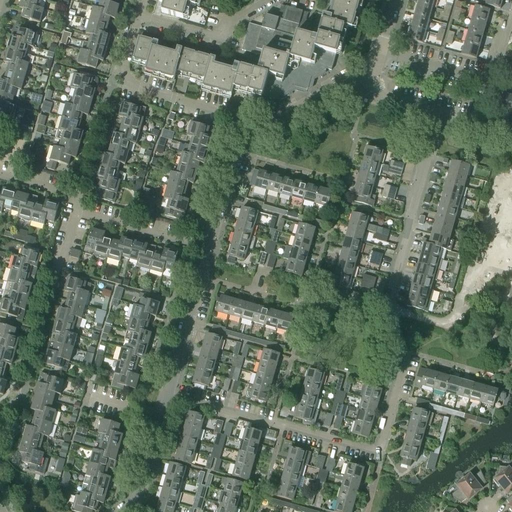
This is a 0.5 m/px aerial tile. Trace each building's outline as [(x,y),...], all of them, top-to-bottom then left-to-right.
[(39,0),(21,0),(19,8),(24,10),(24,9),(31,11),(32,7),(38,9),(39,8),(41,0),(39,0)] [(100,0),(98,9),(104,11),(103,15),(110,17),(110,18),(115,19),(119,5),(100,0)] [(336,0),(332,17),(323,14),(321,20),(322,20),(318,34),(317,38),(302,34),(308,13),(302,12),(300,20),(284,16),(286,7),(281,6),(277,18),(265,15),(262,27),(249,24),(241,50),(262,56),(257,71),(239,66),(240,66),(234,64),(232,73),(213,67),(216,59),(210,57),(210,58),(182,50),(182,49),(177,48),(175,57),(156,51),(158,43),(153,41),(153,42),(138,38),(132,60),(147,64),(145,72),(174,80),(176,72),(204,80),(202,88),(231,96),(234,88),(262,96),(278,100),(280,96),(295,87),(307,90),(311,78),(326,69),(331,71),(336,55),(336,54),(344,26),(352,28),(359,0),(336,0)] [(164,0),(161,13),(183,19),(187,5),(195,7),(197,0),(164,0)] [(502,0),(486,0),(485,5),(500,9),(502,0)] [(417,3),(414,15),(429,20),(432,8),(417,3)] [(474,6),(471,18),(486,23),(490,11),(474,6)] [(24,10),(22,18),(40,23),(44,10),(39,8),(38,9),(32,7),(31,11),(24,9),(24,10)] [(93,7),(89,21),(107,26),(110,18),(110,17),(103,15),(104,11),(98,9),(93,7)] [(414,15),(410,27),(426,32),(429,20),(414,15)] [(471,18),(468,30),(483,35),(486,23),(471,18)] [(86,34),(91,35),(97,37),(98,33),(105,34),(107,26),(89,21),(86,34)] [(14,24),(11,36),(16,38),(23,40),(21,44),(28,46),(33,48),(37,34),(25,31),(26,28),(14,24)] [(426,32),(410,27),(407,40),(422,44),(426,32)] [(468,30),(464,42),(480,47),(483,35),(468,30)] [(91,35),(88,44),(106,49),(110,35),(105,34),(98,33),(97,37),(91,35)] [(11,36),(7,49),(26,54),(28,46),(21,44),(23,40),(16,38),(11,36)] [(86,52),(92,54),(91,58),(98,60),(103,62),(106,49),(88,44),(83,42),(81,50),(86,52)] [(480,47),(464,42),(461,55),(476,59),(480,47)] [(7,49),(4,63),(9,64),(15,65),(17,61),(23,63),(28,64),(31,56),(26,54),(7,49)] [(86,52),(81,50),(77,64),(95,69),(98,60),(91,58),(92,54),(86,52)] [(9,64),(6,72),(25,77),(28,64),(23,63),(17,61),(15,65),(9,64)] [(4,80),(4,81),(11,82),(9,87),(16,89),(21,90),(25,77),(6,72),(4,80)] [(70,88),(75,90),(75,89),(82,91),(83,87),(90,89),(90,88),(91,86),(96,87),(97,86),(98,82),(98,80),(98,79),(91,77),(90,79),(74,74),(70,88)] [(0,79),(0,93),(13,97),(16,89),(9,87),(11,82),(4,81),(4,80),(0,79)] [(75,90),(73,98),(91,103),(95,90),(90,88),(90,89),(83,87),(82,91),(75,89),(75,90)] [(0,93),(0,107),(3,108),(4,104),(11,106),(11,105),(13,97),(0,93)] [(499,109),(511,112),(511,110),(511,96),(504,94),(499,109)] [(73,98),(71,106),(77,108),(76,112),(83,114),(82,115),(87,116),(91,103),(73,98)] [(118,117),(123,118),(124,118),(130,120),(131,116),(138,118),(138,117),(143,119),(146,108),(140,107),(140,108),(122,103),(118,117)] [(0,124),(10,127),(12,120),(16,107),(11,105),(11,106),(4,104),(3,108),(0,107),(0,124)] [(66,104),(62,118),(80,123),(82,115),(83,114),(76,112),(77,108),(71,106),(66,104)] [(123,118),(121,127),(139,132),(143,119),(138,117),(138,118),(131,116),(130,120),(124,118),(123,118)] [(58,131),(63,132),(70,134),(71,129),(78,131),(80,123),(62,118),(58,131)] [(191,123),(187,136),(192,138),(192,137),(199,139),(200,135),(206,137),(206,136),(209,128),(191,123)] [(113,133),(114,134),(125,137),(124,141),(131,143),(130,144),(136,145),(139,132),(121,127),(120,131),(115,130),(114,130),(114,131),(113,133)] [(55,139),(61,140),(79,145),(83,132),(78,131),(71,129),(70,134),(63,132),(58,131),(55,139)] [(114,134),(110,147),(128,152),(130,144),(131,143),(124,141),(125,137),(114,134)] [(192,138),(190,146),(208,151),(211,138),(206,136),(206,137),(200,135),(199,139),(192,137),(192,138)] [(61,140),(59,148),(59,149),(65,151),(64,155),(71,157),(70,157),(75,159),(79,145),(61,140)] [(367,148),(363,160),(379,164),(382,152),(376,150),(378,146),(368,144),(367,148)] [(187,154),(194,156),(193,161),(199,162),(199,163),(204,164),(208,151),(190,146),(187,154)] [(59,149),(59,148),(54,147),(47,169),(54,171),(56,163),(68,166),(70,157),(71,157),(64,155),(65,151),(59,149)] [(110,147),(108,155),(114,157),(113,161),(120,163),(119,164),(124,165),(128,152),(110,147)] [(103,153),(99,166),(117,172),(119,164),(120,163),(113,161),(114,157),(108,155),(103,153)] [(182,153),(178,166),(197,171),(199,163),(199,162),(193,161),(194,156),(187,154),(182,153)] [(363,160),(360,172),(376,176),(379,164),(363,160)] [(391,161),(390,167),(402,171),(404,165),(391,161)] [(449,172),(466,177),(469,166),(452,161),(449,172)] [(95,180),(100,181),(101,181),(107,183),(108,178),(115,180),(120,181),(121,182),(123,173),(117,172),(99,166),(95,180)] [(176,174),(183,176),(182,180),(188,182),(188,183),(193,184),(197,171),(178,166),(176,174)] [(402,171),(390,167),(388,173),(400,177),(402,171)] [(255,187),(267,191),(272,175),(259,171),(255,187)] [(360,172),(357,184),(372,188),(376,176),(360,172)] [(446,182),(463,187),(466,177),(449,172),(446,182)] [(171,173),(167,186),(186,191),(188,183),(188,182),(182,180),(183,176),(176,174),(171,173)] [(267,191),(279,194),(284,178),(272,175),(267,191)] [(101,181),(100,181),(96,198),(114,203),(120,181),(115,180),(108,178),(107,183),(101,181)] [(279,194),(291,197),(295,182),(284,178),(279,194)] [(291,197),(303,201),(307,185),(295,182),(291,197)] [(443,193),(460,198),(463,187),(446,182),(443,193)] [(372,188),(357,184),(353,196),(355,197),(354,202),(373,207),(375,197),(370,195),(372,188)] [(303,201),(315,204),(319,188),(307,185),(303,201)] [(385,185),(383,191),(395,195),(397,189),(385,185)] [(167,186),(164,199),(169,200),(176,202),(177,198),(183,199),(186,191),(167,186)] [(319,188),(315,204),(327,208),(331,192),(319,188)] [(2,194),(0,199),(0,200),(4,202),(2,208),(3,208),(11,211),(16,193),(2,189),(1,194),(2,194)] [(395,195),(383,191),(381,197),(394,201),(395,195)] [(16,193),(11,211),(19,213),(21,207),(25,208),(27,201),(28,201),(29,197),(29,196),(16,193)] [(440,203),(458,208),(462,209),(465,199),(460,198),(443,193),(440,203)] [(19,213),(18,218),(23,220),(24,221),(28,222),(30,222),(31,222),(36,204),(37,197),(31,196),(31,198),(29,197),(28,201),(27,201),(25,208),(21,207),(19,213)] [(167,209),(165,216),(183,221),(185,214),(188,200),(183,199),(177,198),(176,202),(169,200),(167,209)] [(249,206),(262,210),(263,205),(263,203),(251,200),(249,206)] [(44,206),(42,213),(47,214),(45,220),(45,221),(54,223),(59,205),(45,201),(44,206)] [(437,214),(455,219),(458,208),(440,203),(437,214)] [(36,204),(31,222),(44,226),(45,221),(45,220),(47,214),(42,213),(44,206),(36,204)] [(242,208),(238,220),(254,225),(257,212),(242,208)] [(352,213),(349,226),(365,230),(375,233),(388,237),(389,231),(366,224),(368,218),(352,213)] [(434,224),(452,229),(455,219),(437,214),(434,224)] [(238,220),(235,232),(251,237),(254,225),(238,220)] [(299,224),(296,236),(311,241),(315,229),(299,224)] [(431,235),(449,240),(452,229),(434,224),(431,235)] [(349,226),(346,238),(361,242),(365,230),(349,226)] [(84,246),(82,253),(91,256),(92,254),(93,255),(95,250),(97,243),(101,245),(103,238),(104,238),(105,233),(91,229),(86,247),(84,246)] [(235,232),(232,244),(247,248),(252,250),(255,238),(251,237),(235,232)] [(386,243),(388,237),(375,233),(374,239),(386,243)] [(441,249),(446,251),(450,252),(454,241),(449,240),(431,235),(428,245),(441,249)] [(27,236),(25,243),(33,245),(35,238),(27,236)] [(296,236),(292,248),(308,253),(311,241),(296,236)] [(95,250),(93,255),(94,255),(94,256),(95,258),(104,260),(106,259),(107,259),(112,241),(104,238),(103,238),(101,245),(97,243),(95,250)] [(120,243),(118,249),(123,251),(121,257),(129,260),(134,241),(121,238),(120,243)] [(346,238),(342,250),(358,254),(361,242),(346,238)] [(112,241),(107,259),(120,262),(121,257),(123,251),(118,249),(120,243),(112,241)] [(134,241),(129,260),(137,262),(138,262),(140,255),(144,257),(146,250),(148,245),(134,241)] [(424,244),(421,254),(438,259),(441,249),(428,245),(429,245),(425,244),(424,243),(424,244)] [(137,262),(136,267),(149,271),(156,247),(148,244),(148,245),(146,250),(144,257),(140,255),(138,262),(137,262)] [(247,248),(232,244),(228,256),(244,261),(247,248)] [(156,247),(149,271),(163,274),(164,269),(163,269),(165,263),(161,261),(163,255),(162,255),(163,253),(161,252),(162,249),(160,248),(156,247)] [(284,258),(283,259),(289,260),(305,265),(308,253),(292,248),(287,247),(284,258)] [(20,258),(26,260),(25,265),(32,266),(31,267),(35,268),(36,268),(40,255),(38,254),(39,250),(33,248),(32,252),(22,249),(20,258)] [(72,250),(70,257),(79,259),(81,252),(72,250)] [(163,255),(161,261),(165,263),(163,269),(164,269),(172,272),(178,254),(164,250),(163,253),(162,255),(163,255)] [(342,250),(339,262),(355,266),(358,254),(342,250)] [(370,251),(369,257),(381,261),(383,255),(370,251)] [(263,266),(266,254),(264,253),(260,252),(257,264),(263,266)] [(421,254),(418,265),(435,270),(440,271),(443,260),(438,259),(421,254)] [(270,255),(266,267),(273,269),(276,257),(272,255),(270,255)] [(15,257),(11,270),(35,277),(37,271),(35,270),(35,268),(31,267),(32,266),(25,265),(26,260),(20,258),(15,257)] [(381,261),(369,257),(367,263),(379,267),(381,261)] [(289,260),(285,273),(301,277),(305,265),(289,260)] [(339,262),(335,273),(351,278),(355,266),(339,262)] [(418,265),(415,275),(432,280),(437,281),(440,271),(435,270),(418,265)] [(11,270),(7,283),(12,284),(19,286),(20,282),(27,283),(31,284),(31,282),(33,283),(35,277),(11,270)] [(351,278),(335,273),(332,286),(348,290),(351,278)] [(364,275),(362,281),(374,284),(376,279),(364,275)] [(415,275),(412,286),(430,290),(432,280),(415,275)] [(64,292),(69,293),(76,294),(77,290),(83,292),(84,291),(89,293),(91,284),(86,283),(87,279),(80,277),(79,281),(68,278),(64,292)] [(374,284),(362,281),(360,287),(373,290),(374,284)] [(7,283),(4,291),(28,298),(32,284),(31,284),(27,283),(20,282),(19,286),(12,284),(7,283)] [(412,286),(409,296),(427,301),(431,302),(434,292),(430,290),(412,286)] [(69,293),(67,301),(85,306),(89,293),(84,291),(83,292),(77,290),(76,294),(69,293)] [(4,291),(2,299),(3,299),(8,301),(14,303),(13,307),(19,309),(19,310),(24,311),(28,298),(4,291)] [(328,299),(337,302),(339,294),(330,292),(328,299)] [(140,294),(138,298),(141,299),(139,307),(145,309),(144,314),(151,315),(151,316),(156,317),(160,304),(148,300),(149,296),(140,294)] [(427,301),(409,296),(406,307),(424,312),(427,313),(431,302),(427,301)] [(217,312),(229,316),(233,300),(221,297),(217,312)] [(0,317),(5,319),(7,315),(16,318),(16,320),(22,322),(24,315),(23,314),(24,311),(19,310),(19,309),(13,307),(14,303),(8,301),(3,299),(1,305),(0,305),(0,317)] [(229,316),(241,319),(245,303),(233,300),(229,316)] [(67,301),(64,309),(64,310),(71,312),(70,316),(76,318),(81,319),(85,306),(67,301)] [(241,319),(253,323),(257,307),(245,303),(241,319)] [(134,305),(130,319),(148,324),(151,316),(151,315),(144,314),(145,309),(139,307),(134,305)] [(253,323),(265,326),(269,310),(257,307),(253,323)] [(59,308),(56,321),(74,326),(79,328),(81,319),(76,318),(70,316),(71,312),(64,310),(64,309),(59,308)] [(265,326),(277,329),(281,314),(269,310),(265,326)] [(281,314),(277,329),(287,332),(285,340),(292,342),(297,324),(292,323),(293,317),(281,314)] [(130,319),(126,332),(131,333),(132,333),(138,335),(139,331),(146,332),(148,324),(130,319)] [(52,334),(53,334),(57,336),(57,335),(64,337),(65,333),(71,335),(72,334),(74,326),(56,321),(52,334)] [(0,339),(6,341),(7,336),(13,338),(16,329),(0,324),(0,339)] [(211,331),(223,335),(225,330),(225,329),(213,325),(211,331)] [(126,332),(124,340),(129,342),(129,341),(147,347),(148,346),(149,345),(150,341),(150,339),(151,333),(146,332),(139,331),(138,335),(132,333),(131,333),(126,332)] [(49,342),(73,349),(77,336),(72,334),(71,335),(65,333),(64,337),(57,335),(57,336),(53,334),(52,336),(51,336),(49,342)] [(206,334),(203,346),(218,351),(222,339),(206,334)] [(0,348),(15,352),(18,339),(13,338),(7,336),(6,341),(0,339),(0,348)] [(127,350),(133,352),(132,356),(139,358),(139,359),(144,360),(144,359),(147,347),(129,341),(129,342),(127,350)] [(69,362),(73,349),(49,342),(47,348),(49,349),(48,351),(52,352),(59,354),(58,358),(64,360),(64,361),(69,362)] [(203,346),(199,358),(215,363),(218,351),(203,346)] [(0,357),(1,358),(0,360),(0,362),(6,364),(11,366),(15,352),(0,348),(0,357)] [(122,348),(118,361),(136,367),(142,368),(145,360),(144,359),(144,360),(139,359),(139,358),(132,356),(133,352),(127,350),(122,348)] [(52,352),(48,351),(47,350),(44,364),(62,369),(61,371),(66,372),(69,362),(64,361),(64,360),(58,358),(59,354),(52,352)] [(264,350),(260,362),(276,367),(279,355),(264,350)] [(199,358),(196,370),(212,375),(215,363),(199,358)] [(118,361),(114,375),(119,376),(126,377),(127,373),(134,375),(136,367),(118,361)] [(260,362),(257,374),(272,379),(276,367),(260,362)] [(421,386),(433,390),(437,374),(425,370),(425,371),(419,369),(414,387),(420,389),(421,386)] [(212,375),(196,370),(193,382),(208,387),(212,375)] [(308,370),(305,382),(321,386),(324,374),(308,370)] [(37,383),(38,383),(43,385),(50,387),(48,391),(55,393),(60,395),(64,381),(53,378),(54,374),(50,373),(49,376),(41,373),(37,383)] [(114,375),(111,387),(122,390),(124,387),(135,390),(139,376),(134,375),(127,373),(126,377),(119,376),(114,375)] [(257,374),(253,386),(269,391),(272,379),(257,374)] [(433,390),(445,393),(450,377),(437,374),(433,390)] [(100,377),(92,375),(90,381),(98,383),(100,377)] [(445,393),(457,396),(461,381),(450,377),(445,393)] [(227,392),(231,380),(228,379),(225,378),(221,390),(227,392)] [(234,381),(231,393),(237,395),(241,383),(237,382),(234,381)] [(457,396),(469,400),(473,384),(461,381),(457,396)] [(305,382),(301,394),(317,398),(321,386),(305,382)] [(38,383),(34,397),(53,402),(55,393),(48,391),(50,387),(43,385),(38,383)] [(469,400),(481,403),(485,387),(473,384),(469,400)] [(269,391),(253,386),(250,399),(266,403),(269,391)] [(366,386),(362,398),(378,403),(381,390),(366,386)] [(485,387),(481,403),(493,406),(495,400),(497,401),(498,402),(500,401),(501,402),(504,401),(506,394),(504,393),(500,391),(499,392),(497,392),(497,391),(485,387)] [(301,394),(298,406),(314,410),(317,398),(301,394)] [(31,410),(36,411),(42,413),(44,408),(50,410),(53,402),(34,397),(31,410)] [(362,398),(359,410),(375,414),(378,403),(362,398)] [(428,408),(429,404),(429,402),(417,399),(415,405),(428,408)] [(314,410),(298,406),(295,418),(303,421),(303,423),(313,426),(318,411),(314,410)] [(36,411),(33,419),(52,424),(55,411),(50,410),(44,408),(42,413),(36,411)] [(414,409),(410,421),(426,425),(430,426),(433,414),(429,413),(414,409)] [(359,410),(356,422),(371,426),(375,414),(359,410)] [(188,412),(185,425),(201,429),(204,417),(188,412)] [(329,428),(333,416),(330,415),(327,414),(323,426),(329,428)] [(336,417),(333,429),(339,431),(343,418),(339,417),(337,417),(336,417)] [(33,419),(31,428),(38,430),(37,434),(43,436),(48,438),(52,424),(33,419)] [(98,434),(103,435),(103,434),(110,436),(111,432),(117,434),(120,425),(102,420),(98,434)] [(214,433),(217,434),(219,434),(220,434),(223,422),(217,420),(214,433)] [(410,421),(407,433),(422,437),(426,425),(410,421)] [(371,426),(356,422),(352,434),(368,439),(371,426)] [(227,423),(223,435),(226,436),(229,437),(233,425),(227,423)] [(185,425),(182,437),(197,441),(201,429),(185,425)] [(26,426),(22,439),(41,444),(43,436),(37,434),(38,430),(31,428),(26,426)] [(246,428),(242,441),(258,445),(261,433),(246,428)] [(103,435),(100,443),(119,448),(122,435),(117,434),(111,432),(110,436),(103,434),(103,435)] [(407,433),(403,445),(419,449),(422,437),(407,433)] [(182,437),(178,448),(194,453),(197,441),(182,437)] [(19,453),(24,454),(30,455),(32,451),(38,453),(38,452),(41,444),(22,439),(19,453)] [(242,441),(239,453),(255,457),(258,445),(242,441)] [(100,443),(98,451),(98,452),(105,453),(103,458),(115,461),(119,448),(100,443)] [(401,457),(399,464),(409,467),(411,460),(416,462),(419,449),(403,445),(400,457),(401,457)] [(194,453),(178,448),(175,461),(190,465),(194,453)] [(290,448),(287,460),(303,465),(307,466),(311,453),(306,452),(305,452),(290,448)] [(93,450),(89,463),(108,468),(114,470),(116,461),(115,461),(103,458),(105,453),(98,452),(98,451),(93,450)] [(24,454),(21,463),(34,466),(33,471),(25,469),(25,470),(44,475),(48,460),(42,458),(43,454),(38,452),(38,453),(32,451),(30,455),(24,454)] [(239,453),(236,465),(251,469),(255,457),(239,453)] [(316,468),(319,469),(322,470),(325,458),(319,456),(316,468)] [(329,459),(326,471),(328,472),(332,473),(335,460),(329,459)] [(287,460),(284,472),(299,477),(303,465),(287,460)] [(86,476),(91,478),(91,477),(97,479),(99,475),(105,477),(105,476),(108,468),(89,463),(86,476)] [(170,463),(166,475),(182,480),(186,468),(170,463)] [(348,464),(344,476),(360,481),(363,469),(348,464)] [(251,469),(236,465),(232,477),(248,481),(251,469)] [(498,476),(492,481),(498,488),(500,486),(507,495),(511,491),(511,468),(499,467),(498,476)] [(450,496),(460,503),(459,504),(466,499),(468,500),(481,490),(480,488),(487,482),(485,483),(480,471),(472,478),(470,475),(466,477),(465,477),(464,477),(463,478),(462,478),(461,479),(460,480),(459,481),(459,482),(459,483),(456,486),(459,489),(450,496)] [(284,472),(280,484),(296,488),(299,477),(284,472)] [(85,476),(83,484),(107,491),(110,478),(105,476),(105,477),(99,475),(97,479),(91,477),(91,478),(86,476),(85,476)] [(166,475),(163,487),(179,492),(182,480),(166,475)] [(344,476),(341,488),(357,493),(360,481),(344,476)] [(222,478),(221,483),(226,485),(224,492),(240,496),(243,484),(222,478)] [(80,492),(81,492),(86,494),(93,496),(91,500),(98,502),(98,503),(103,504),(107,491),(83,484),(80,492)] [(280,484),(277,496),(293,501),(296,488),(280,484)] [(163,487),(160,499),(175,504),(179,492),(163,487)] [(341,488),(338,500),(353,505),(357,493),(341,488)] [(221,491),(218,503),(220,504),(236,508),(239,496),(240,496),(224,492),(221,491)] [(86,494),(81,492),(80,497),(76,495),(71,511),(74,511),(91,511),(92,510),(95,511),(98,503),(98,502),(91,500),(93,496),(86,494)] [(175,504),(160,499),(156,511),(157,511),(178,511),(174,510),(175,504)] [(351,511),(353,505),(338,500),(334,511),(351,511)]
